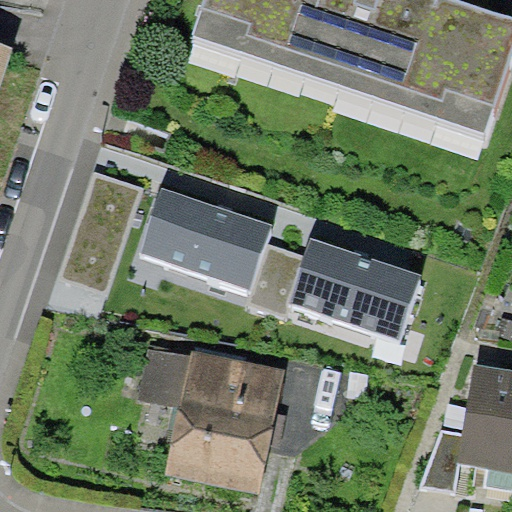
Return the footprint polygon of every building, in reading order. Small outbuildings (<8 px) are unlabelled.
[(511,95),(511,21),(446,0),(211,0),(194,56),(495,152),(511,95)] [(0,103),(14,61),(0,56),(0,103)] [(208,231),(132,208),(107,287),(182,311),(208,231)] [(284,375),(149,351),(140,402),(187,410),(174,478),(262,494),(284,375)] [(511,373),(479,368),(468,433),(441,431),(421,491),(456,493),(459,469),(511,476),(511,373)]
